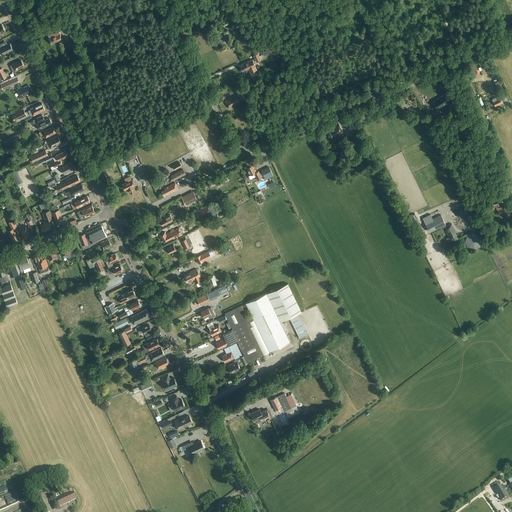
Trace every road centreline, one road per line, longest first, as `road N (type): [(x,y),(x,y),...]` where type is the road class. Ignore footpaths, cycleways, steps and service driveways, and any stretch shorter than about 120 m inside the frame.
road 1 (unclassified): [(511,34),(247,150),(225,129),(163,0)]
road 2 (primary): [(255,511),(109,212)]
road 3 (primary): [(109,212),(6,0)]
